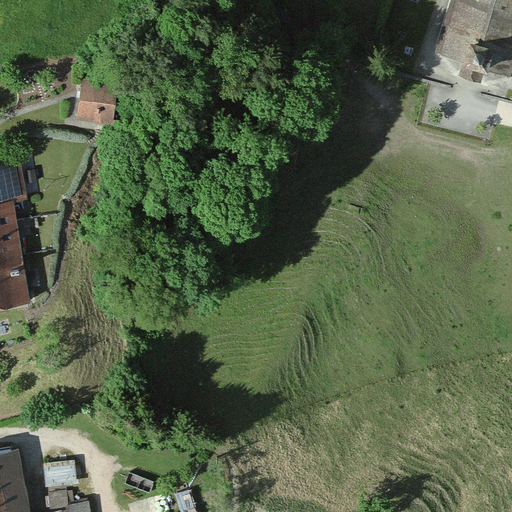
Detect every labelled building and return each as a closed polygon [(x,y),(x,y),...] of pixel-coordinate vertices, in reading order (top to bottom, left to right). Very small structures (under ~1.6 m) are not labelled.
[(511,0),(450,0),(437,49),(511,70),(511,0)] [(115,82),(81,80),(78,117),(112,120),(115,82)] [(0,167),(0,312),(33,306),(15,200),(28,198),(22,163),(0,167)] [(28,511),(17,447),(0,449),(0,511),(89,511),(88,503),(38,511),(28,511)] [(75,452),(44,457),(48,481),(79,476),(75,452)]
